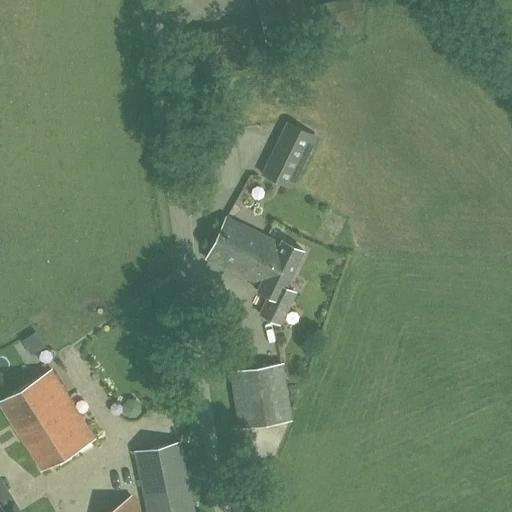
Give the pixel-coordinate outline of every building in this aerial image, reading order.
[(256,0),(265,42),(283,38),(284,48),(312,42),(304,7),(302,0),(256,0)] [(232,70),(263,63),(253,20),(222,27),(232,70)] [(228,70),(219,28),(188,35),(196,76),(228,70)] [(312,133),(287,121),(262,173),(287,185),(312,133)] [(196,182),(223,179),(217,131),(190,134),(196,182)] [(278,228),(272,240),(226,218),(207,257),(261,283),(257,290),(269,295),(260,313),(280,323),(296,292),(285,287),(303,250),(284,240),(288,232),(278,228)] [(291,419),(282,363),(232,371),(240,427),(291,419)] [(52,369),(0,400),(0,403),(41,470),(94,438),(52,369)] [(194,511),(195,511),(180,441),(135,451),(147,511),(194,511)] [(0,511),(19,511),(1,480),(0,480),(0,511)] [(141,511),(131,495),(103,511),(141,511)]
